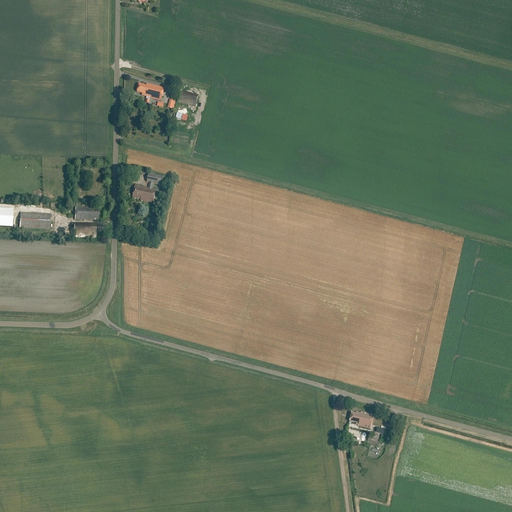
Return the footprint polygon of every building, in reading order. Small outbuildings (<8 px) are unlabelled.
[(145,103),(148,104),(149,100),(149,98),(161,101),(164,89),(147,84),(146,86),(139,85),(137,93),(144,94),(143,96),(147,97),(145,103)] [(198,96),(181,92),(178,103),(195,107),(198,96)] [(141,201),(153,204),(156,190),(152,189),(153,183),(162,185),(164,178),(148,174),(147,182),(150,183),(148,188),(135,185),(132,198),(141,200),(141,201)] [(75,208),(75,220),(98,220),(98,209),(93,209),(93,208),(87,208),(75,208)] [(0,209),(0,227),(12,228),(13,210),(0,209)] [(50,214),(20,213),(19,228),(49,230),(50,214)] [(74,224),(74,238),(96,238),(96,225),(74,224)] [(356,425),(358,426),(371,430),(374,415),(361,412),(361,414),(357,413),(356,414),(352,413),(349,422),(357,424),(356,425)]
